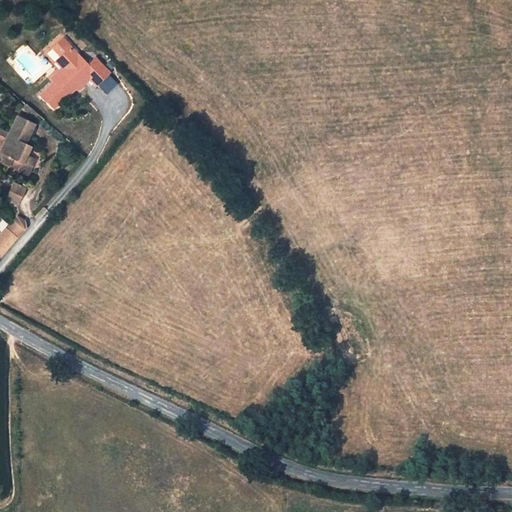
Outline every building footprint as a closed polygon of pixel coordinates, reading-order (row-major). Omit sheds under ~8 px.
[(58,40),(49,48),(57,57),(64,63),(59,68),(49,78),(52,82),(39,95),(53,109),(74,88),(76,90),(83,83),(79,79),(84,75),(87,78),(94,85),(107,72),(92,57),(84,65),(58,40)] [(64,63),(57,57),(52,62),(59,68),(64,63)] [(87,78),(84,75),(79,79),(83,83),(87,78)] [(27,105),(23,108),(28,112),(30,111),(36,116),(38,114),(27,105)] [(34,124),(17,116),(4,142),(0,151),(0,152),(2,153),(0,156),(0,161),(9,166),(12,158),(21,162),(28,165),(32,158),(25,155),(30,146),(24,144),(34,124)] [(21,162),(18,170),(28,174),(35,159),(32,158),(28,165),(21,162)] [(5,198),(17,204),(24,188),(13,182),(5,198)] [(17,238),(6,228),(2,233),(14,243),(17,238)] [(0,258),(14,243),(2,233),(0,235),(0,258)]
